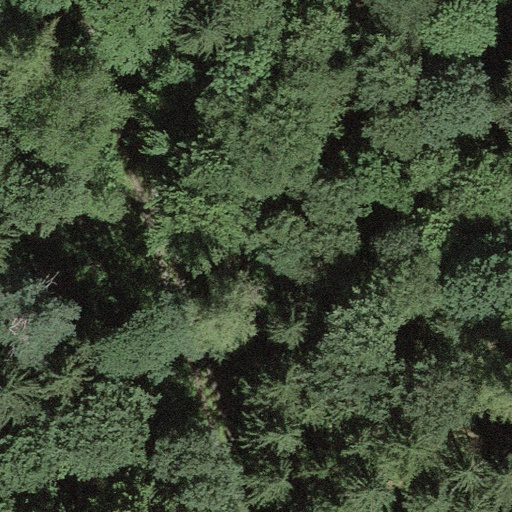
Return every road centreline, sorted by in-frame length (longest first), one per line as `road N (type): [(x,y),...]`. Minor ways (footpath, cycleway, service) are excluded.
road 1 (track): [(90,0),(248,511)]
road 2 (track): [(511,138),(467,57),(455,0)]
